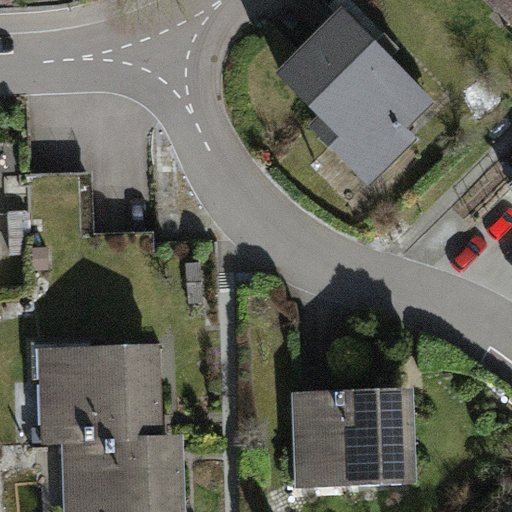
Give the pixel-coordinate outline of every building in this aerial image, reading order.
[(511,0),(490,0),(511,22),(511,0)] [(345,5),(279,68),(321,111),(311,122),(371,184),(421,135),(412,125),(438,101),(345,5)] [(29,210),(9,211),(10,254),(30,254),(29,210)] [(48,246),(33,247),(34,270),(50,269),(48,246)] [(162,341),(41,345),(45,443),(64,443),(66,511),(189,511),(186,431),(165,431),(162,341)] [(416,386),(293,391),(297,487),(420,481),(416,386)]
